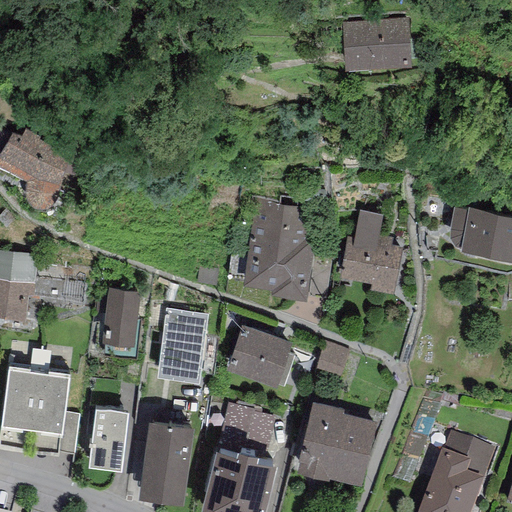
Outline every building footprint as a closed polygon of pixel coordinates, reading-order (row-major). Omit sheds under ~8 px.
[(407,16),(342,20),(345,64),(410,59),(407,16)] [(40,132),(25,124),(20,131),(12,126),(0,145),(0,163),(25,177),(25,184),(26,192),(28,196),(31,200),(34,201),(37,202),(41,203),(47,203),(50,201),(52,199),(55,196),(57,192),(68,152),(38,134),(40,132)] [(311,205),(254,197),(243,277),(271,280),(271,286),(305,291),(313,232),(308,232),(311,205)] [(511,208),(468,199),(467,203),(454,201),(450,221),(450,230),(454,237),(460,240),(511,249),(511,208)] [(383,209),(359,204),(354,232),(347,231),(339,270),(372,277),(371,283),(394,287),(403,243),(391,241),(392,234),(379,231),(383,209)] [(39,252),(0,245),(0,308),(25,312),(28,288),(34,289),(39,252)] [(139,285),(108,281),(103,318),(105,318),(103,333),(105,333),(103,347),(135,352),(140,315),(135,315),(139,285)] [(205,309),(165,304),(158,367),(197,372),(205,309)] [(240,318),(226,361),(276,378),(285,351),(290,335),(240,318)] [(325,338),(316,363),(341,372),(350,347),(325,338)] [(293,354),(285,351),(276,378),(275,379),(284,382),(293,354)] [(0,426),(0,445),(27,449),(38,364),(9,360),(0,426)] [(69,368),(38,364),(27,449),(57,453),(58,449),(63,410),(69,368)] [(344,404),(312,396),(297,452),(300,453),(297,464),(360,480),(377,416),(343,407),(344,404)] [(229,397),(221,429),(268,440),(275,414),(261,410),(262,405),(229,397)] [(87,457),(122,462),(129,403),(94,399),(87,457)] [(428,399),(412,443),(427,448),(443,404),(428,399)] [(79,412),(63,410),(58,449),(74,451),(79,412)] [(191,418),(148,413),(138,490),(181,495),(191,418)] [(471,511),(495,448),(450,431),(419,511),(471,511)] [(235,445),(217,440),(199,505),(223,511),(260,511),(277,454),(256,449),(258,443),(237,438),(235,445)]
